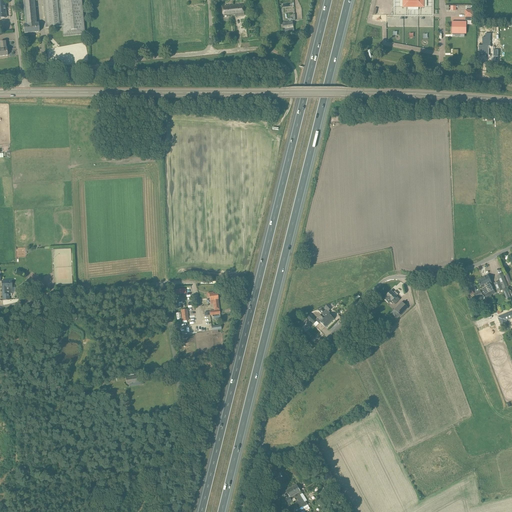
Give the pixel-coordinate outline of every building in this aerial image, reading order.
[(23,0),(26,25),(36,24),(33,0),(23,0)] [(81,0),(43,0),(45,24),(49,23),(49,28),(60,27),(60,26),(62,26),(63,36),(85,34),(81,0)] [(244,16),(244,5),(232,6),(232,5),(223,6),(223,16),(235,15),(235,17),(244,16)] [(465,10),(465,17),(465,21),(473,21),(473,17),(473,11),(465,10)] [(294,31),(293,22),(282,23),(284,33),(294,31)] [(457,22),(457,34),(471,34),(472,22),(457,22)] [(36,24),(26,25),(24,25),(24,33),(39,32),(38,23),(36,24)] [(479,44),(479,57),(480,57),(480,54),(486,54),(486,57),(486,56),(488,56),(488,59),(494,59),(494,57),(501,57),(498,57),(499,50),(494,50),(494,46),(491,46),(492,34),(483,34),(486,34),(486,37),(483,37),(483,45),(480,45),(480,44),(479,44)] [(507,287),(502,274),(498,276),(500,281),(494,284),(498,292),(502,290),(502,289),(507,287)] [(483,278),(489,291),(490,292),(494,290),(491,283),(490,280),(487,276),(483,278)] [(490,292),(489,291),(483,278),(478,281),(480,285),(483,291),(481,292),(480,290),(473,294),(471,296),(474,302),(477,301),(476,300),(484,296),(486,299),(491,297),(490,293),(489,292),(490,292)] [(12,280),(2,281),(3,300),(9,300),(9,294),(12,294),(12,287),(12,280)] [(399,299),(396,296),(398,294),(395,291),(393,293),(391,291),(386,296),(384,298),(389,304),(392,301),(395,304),(399,299)] [(209,298),(210,300),(213,300),(213,304),(214,310),(209,311),(210,315),(212,315),(212,317),(213,317),(218,316),(218,315),(220,314),(218,303),(218,299),(217,293),(213,294),(213,292),(208,292),(208,298),(209,298)] [(408,308),(402,302),(394,310),(401,316),(408,308)] [(324,311),(321,308),(318,310),(325,317),(327,319),(326,320),(325,321),(329,324),(334,319),(329,313),(330,313),(329,311),(332,308),(328,304),(325,307),(326,309),(324,311)] [(507,313),(501,316),(502,318),(498,319),(497,318),(499,323),(501,330),(502,330),(501,327),(506,325),(505,322),(503,323),(503,322),(499,324),(499,323),(500,323),(511,318),(511,314),(510,315),(509,313),(508,314),(507,313)] [(325,321),(327,319),(325,317),(324,318),(320,315),(316,320),(310,315),(307,318),(314,324),(317,321),(319,324),(320,322),(325,328),(329,324),(325,321)] [(307,320),(305,317),(299,323),(300,324),(298,326),(300,327),(307,320)] [(297,485),(291,488),(297,497),(299,501),(301,504),(302,506),(303,506),(305,511),(309,508),(307,505),(308,504),(306,501),(304,502),(300,495),(302,494),(297,485)] [(292,500),(297,497),(291,488),(286,491),(288,494),(287,494),(288,495),(289,497),(286,499),(289,504),(293,502),(292,500)]
